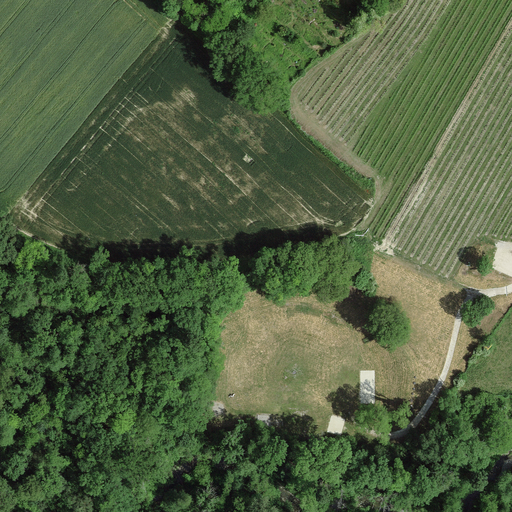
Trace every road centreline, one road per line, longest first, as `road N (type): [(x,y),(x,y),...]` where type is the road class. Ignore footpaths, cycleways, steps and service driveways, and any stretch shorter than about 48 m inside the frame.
road 1 (track): [(478,293),(461,311),(442,378),(412,426),(384,436),(348,412)]
road 2 (track): [(478,293),(361,235)]
